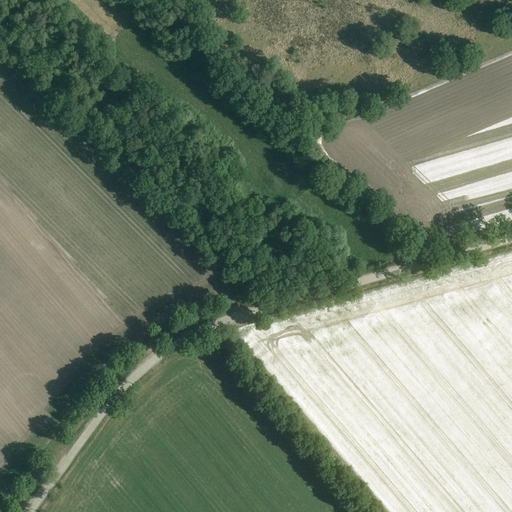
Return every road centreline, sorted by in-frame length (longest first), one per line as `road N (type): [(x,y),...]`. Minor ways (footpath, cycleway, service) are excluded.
road 1 (unclassified): [(29,511),(132,379),(189,336),(511,238)]
road 2 (track): [(356,283),(69,20)]
